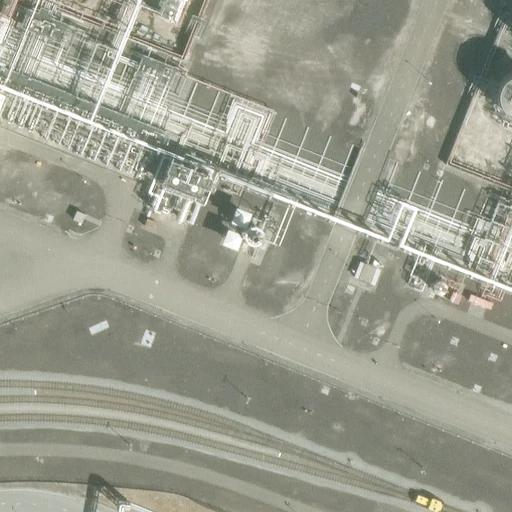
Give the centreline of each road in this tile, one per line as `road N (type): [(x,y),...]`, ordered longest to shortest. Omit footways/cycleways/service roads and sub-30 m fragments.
road 1 (unknown): [(0,136),(123,186),(120,222),(99,269)]
road 2 (unknown): [(378,380),(409,309),(424,307),(511,341)]
